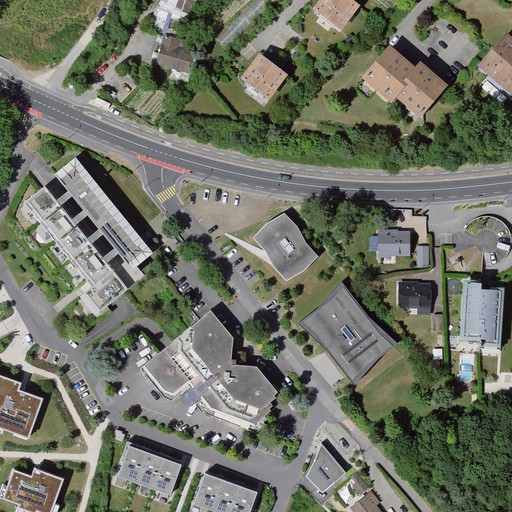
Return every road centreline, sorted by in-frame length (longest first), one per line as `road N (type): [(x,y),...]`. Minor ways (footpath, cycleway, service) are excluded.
road 1 (residential): [(170,202),(323,398),(426,511)]
road 2 (primary): [(511,180),(361,185),(184,156)]
road 3 (residential): [(465,41),(436,71),(398,39),(429,0)]
road 4 (primary): [(129,140),(0,87)]
